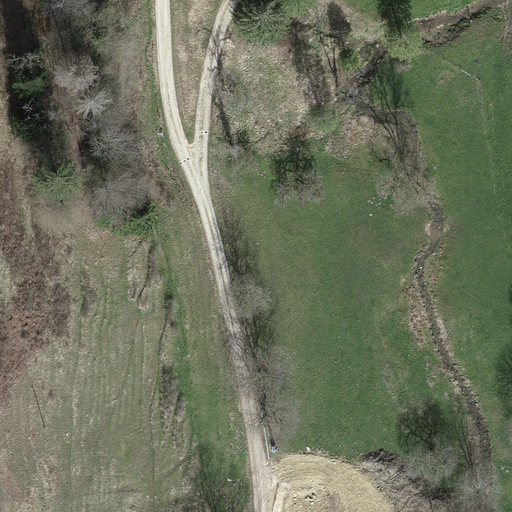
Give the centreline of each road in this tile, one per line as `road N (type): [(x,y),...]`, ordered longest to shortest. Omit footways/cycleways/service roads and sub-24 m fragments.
road 1 (track): [(258,472),(204,205),(173,133),(159,0)]
road 2 (track): [(226,0),(197,90),(189,175)]
